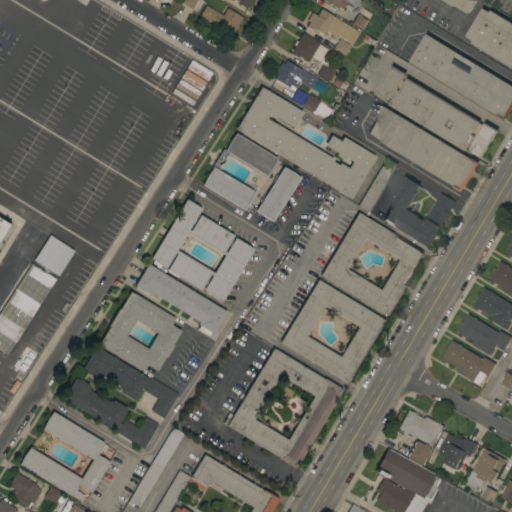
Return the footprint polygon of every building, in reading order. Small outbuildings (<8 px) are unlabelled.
[(182,0),(201,0),(203,1),(197,11),(192,8),(191,9),(181,3),(182,0)] [(357,0),(354,6),(346,2),(342,10),(338,7),(337,9),(322,0),(357,0)] [(478,0),(469,14),(455,5),(454,7),(443,0),(478,0)] [(222,16),(226,8),(242,18),(235,30),(234,29),(233,31),(230,30),(228,33),(199,15),(205,5),(222,16)] [(511,68),(472,43),(473,41),(466,37),(483,8),(490,13),(492,10),(511,22),(511,68)] [(359,32),(352,44),(337,35),(336,37),(335,37),(334,39),(330,37),(331,34),(326,31),(324,35),(322,34),(322,36),(318,33),(319,32),(314,30),(313,31),(306,27),(309,22),(307,20),(311,13),(316,16),(320,9),(359,32)] [(368,21),(362,31),(351,24),(357,13),(368,21)] [(294,46),(293,45),(296,41),(297,42),(302,33),(319,43),(318,44),(326,49),(318,62),(310,58),(308,62),(306,61),(305,63),(301,61),(302,59),(301,58),(301,59),(298,57),(299,57),(298,56),(297,58),(296,58),(293,57),(294,56),(290,53),(294,46)] [(427,34),(511,85),(511,109),(505,121),(498,116),(498,115),(410,62),(427,34)] [(338,38),(350,45),(344,55),(332,49),(338,38)] [(280,62),(283,64),(285,61),(300,69),(316,78),(310,88),(298,81),(293,90),(274,79),(277,75),(274,74),(280,62)] [(316,75),(323,65),(325,62),(330,65),(329,68),(334,71),(328,82),(316,75)] [(481,122),(480,124),(483,126),(485,122),(499,130),(482,159),(472,153),(467,150),(466,151),(424,126),(425,124),(424,123),(423,125),(389,105),(390,103),(385,100),(385,99),(376,94),(393,65),(407,74),(402,81),(405,82),(408,77),(481,122)] [(235,129),(260,87),(302,113),(293,128),(269,113),(266,118),(333,159),(332,161),(338,165),(339,164),(347,169),(351,162),(346,158),(344,161),(335,155),(337,153),(324,145),(330,135),(340,141),(342,137),(375,157),(350,199),(235,129)] [(308,94),(312,97),(313,96),(316,98),(315,99),(319,101),(318,102),(330,109),(329,109),(331,110),(326,119),(313,111),(313,112),(301,105),(308,94)] [(383,107),(472,159),(473,158),(480,162),(462,192),(454,188),(455,186),(367,133),(383,107)] [(224,157),(224,161),(222,164),(219,165),(219,168),(218,170),(240,184),(241,184),(254,192),(247,204),(251,206),(247,212),(244,210),(243,211),(201,185),(212,168),(211,167),(223,149),(225,150),(235,133),(276,158),(276,159),(280,162),(276,168),(272,165),(265,177),(228,154),(226,156),(224,157)] [(386,158),(397,164),(368,212),(357,205),(386,158)] [(271,222),(254,211),(282,167),(299,178),(271,222)] [(397,196),(395,194),(406,176),(420,185),(416,192),(417,193),(408,209),(419,216),(419,217),(425,221),(441,193),(456,202),(429,247),(383,219),(397,196)] [(221,302),(203,291),(212,276),(210,275),(200,291),(178,277),(178,278),(166,271),(167,270),(166,270),(176,254),(174,253),(165,268),(161,265),(159,268),(152,263),(154,261),(150,258),(186,200),(201,209),(188,230),(189,231),(199,215),(233,236),(223,252),(225,253),(234,238),(252,249),(221,302)] [(424,253),(386,316),(319,275),(357,212),(424,253)] [(0,216),(12,224),(0,244),(0,216)] [(73,250),(56,275),(32,259),(48,234),(73,250)] [(511,238),(503,255),(511,260),(511,238)] [(506,265),(507,264),(510,266),(510,267),(511,268),(511,296),(505,292),(505,291),(504,290),(505,288),(498,284),(497,284),(494,282),(494,281),(490,279),(500,261),(506,265)] [(0,311),(31,264),(55,279),(6,354),(0,350),(0,311)] [(226,312),(212,334),(210,332),(208,336),(196,329),(198,326),(197,325),(199,322),(151,293),(149,296),(147,294),(146,296),(134,289),(135,287),(133,286),(147,264),(226,312)] [(383,320),(345,383),(279,343),(317,280),(383,320)] [(491,291),(494,293),(511,304),(511,318),(506,329),(489,318),(488,317),(490,315),(482,310),(482,311),(478,309),(478,308),(474,305),(485,288),(491,291)] [(172,344),(173,345),(166,358),(164,357),(156,371),(146,365),(142,371),(98,345),(109,326),(108,326),(117,310),(118,311),(129,292),(174,318),(170,325),(179,331),(172,344)] [(475,318),(475,317),(478,319),(478,320),(499,333),(501,331),(511,338),(505,350),(496,344),(490,355),(473,345),(474,344),(472,343),(473,341),(466,337),(466,338),(462,335),(462,334),(458,332),(468,314),(475,318)] [(459,344),(459,343),(462,345),(462,346),(483,359),(485,357),(496,364),(489,376),(486,374),(480,385),(457,372),(458,370),(456,369),(457,367),(450,363),(449,364),(446,362),(446,361),(442,358),(453,341),(459,344)] [(163,418),(150,411),(157,399),(142,390),(144,387),(141,386),(133,400),(119,391),(120,389),(118,388),(119,386),(100,375),(99,376),(97,375),(96,377),(82,368),(94,347),(97,349),(149,379),(149,378),(177,394),(163,418)] [(324,380),(324,379),(342,390),(295,468),(222,423),(228,413),(231,415),(272,348),(324,380)] [(508,372),(511,374),(511,401),(507,398),(511,390),(501,383),(508,372)] [(157,424),(143,449),(112,430),(113,429),(62,398),(75,377),(88,385),(87,387),(90,388),(88,390),(108,402),(109,400),(111,402),(112,400),(126,409),(118,422),(121,424),(123,420),(138,428),(145,417),(157,424)] [(406,433),(406,434),(403,432),(397,428),(408,410),(412,412),(412,411),(416,413),(415,414),(423,419),(424,417),(425,417),(426,416),(443,426),(439,433),(440,433),(439,436),(437,435),(431,447),(406,433)] [(80,478),(91,460),(41,429),(52,412),(103,443),(103,444),(107,446),(103,452),(101,451),(100,452),(98,451),(96,455),(109,462),(91,493),(77,484),(74,489),(84,495),(80,501),(70,495),(70,496),(18,465),(29,447),(80,478)] [(169,431),(170,432),(172,427),(182,433),(139,507),(128,500),(169,431)] [(448,433),(462,440),(463,438),(466,440),(467,438),(478,444),(471,457),(467,455),(465,461),(462,459),(457,469),(443,462),(447,456),(439,451),(448,433)] [(406,458),(407,457),(406,457),(408,453),(409,453),(410,451),(409,450),(410,448),(411,449),(413,446),(412,446),(414,442),(415,442),(415,441),(422,445),(423,443),(428,446),(427,447),(431,450),(426,459),(424,458),(420,465),(406,458)] [(387,448),(441,478),(429,499),(427,498),(419,511),(395,511),(390,509),(389,510),(380,505),(381,503),(375,500),(379,494),(375,491),(382,478),(378,476),(379,475),(374,472),(387,448)] [(468,478),(485,448),(506,460),(495,480),(493,479),(492,482),(489,481),(488,482),(485,480),(481,486),(468,478)] [(262,491),(263,490),(277,499),(269,511),(171,511),(174,507),(178,509),(180,507),(188,511),(248,511),(251,507),(210,482),(209,484),(207,483),(202,490),(186,481),(167,511),(152,511),(178,470),(190,477),(203,455),(262,491)] [(32,504),(31,503),(29,507),(27,506),(27,507),(22,504),(22,503),(12,498),(14,494),(12,493),(14,490),(9,487),(10,483),(9,482),(15,472),(35,484),(40,491),(32,504)] [(511,500),(511,502),(510,502),(509,503),(507,502),(508,501),(501,497),(509,483),(508,482),(509,481),(510,481),(510,480),(511,481),(511,500)] [(43,496),(49,486),(61,493),(58,497),(62,500),(59,505),(55,503),(55,504),(43,496)] [(492,503),(481,498),(487,487),(497,492),(492,503)] [(0,511),(0,499),(17,510),(15,511),(0,511)] [(344,511),(360,511),(362,510),(349,503),(344,511)]
